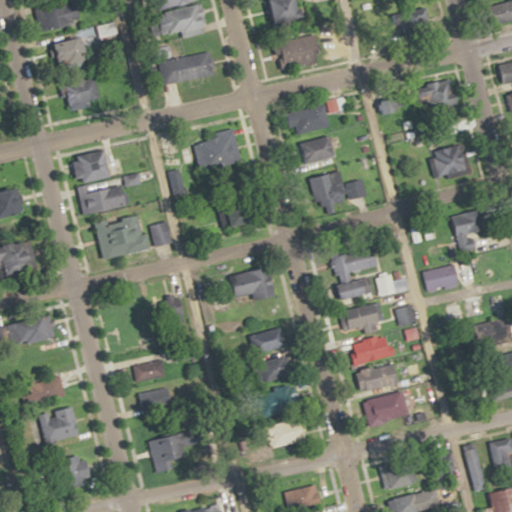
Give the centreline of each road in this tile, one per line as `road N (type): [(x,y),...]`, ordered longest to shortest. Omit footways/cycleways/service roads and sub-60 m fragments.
road 1 (residential): [(354,511),(222,0)]
road 2 (residential): [(129,511),(0,0)]
road 3 (residential): [(0,301),(511,184)]
road 4 (residential): [(0,154),(511,40)]
road 5 (residential): [(67,511),(511,413)]
road 6 (residential): [(511,233),(454,0)]
